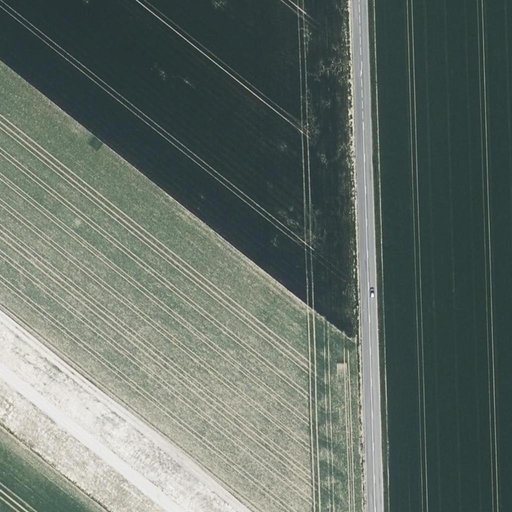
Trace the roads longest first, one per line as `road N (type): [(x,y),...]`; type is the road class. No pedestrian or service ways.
road 1 (tertiary): [(358,0),(374,511)]
road 2 (track): [(0,310),(246,511)]
road 3 (track): [(0,367),(180,511)]
